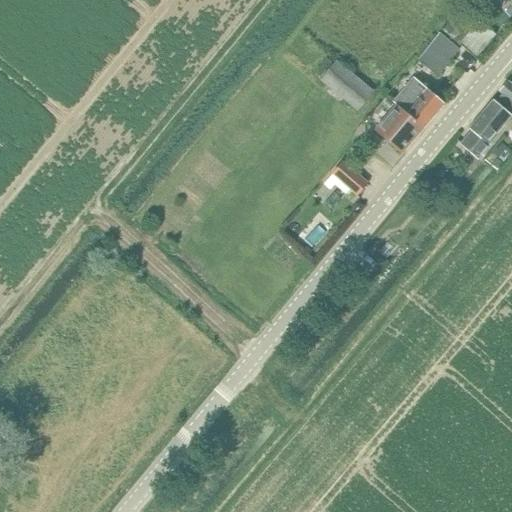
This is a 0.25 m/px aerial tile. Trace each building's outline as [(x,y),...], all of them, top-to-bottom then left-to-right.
[(437,76),(459,49),(440,33),(418,60),(437,76)] [(358,111),(374,91),(336,60),(320,79),(358,111)] [(423,126),(442,103),(412,78),(393,101),(423,126)] [(495,102),(492,100),(469,128),(472,130),(461,143),(477,157),(489,144),(487,142),(510,114),(511,116),(511,84),(508,81),(499,91),(502,94),(495,102)] [(423,126),(396,103),(376,127),(402,151),(423,126)] [(357,194),(367,182),(343,162),(332,174),(357,194)]
